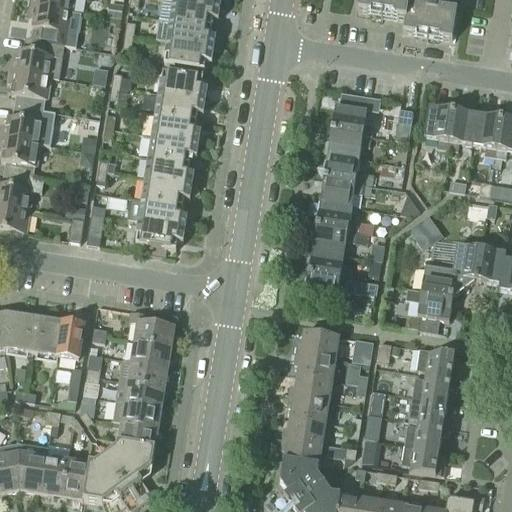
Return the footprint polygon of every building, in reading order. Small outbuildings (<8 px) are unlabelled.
[(69,17),(71,0),(32,0),(31,11),(69,17)] [(137,12),(139,0),(130,0),(129,11),(137,12)] [(162,0),(162,1),(174,3),(220,10),(221,0),(162,0)] [(359,0),(357,18),(381,22),(405,26),(403,38),(427,42),(452,46),(456,16),(432,12),(409,8),(410,0),(359,0)] [(220,10),(174,3),(162,1),(159,24),(170,26),(210,32),(212,24),(218,25),(220,10)] [(31,11),(29,25),(32,25),(31,34),(36,35),(34,45),(34,46),(63,51),(75,53),(80,19),(69,17),(31,11)] [(170,26),(159,24),(158,24),(155,45),(167,47),(213,54),(215,42),(209,41),(210,32),(170,26)] [(133,42),(135,29),(126,28),(124,40),(133,42)] [(131,55),(133,42),(124,40),(122,54),(131,55)] [(58,85),(63,51),(34,46),(34,45),(24,44),(22,56),(17,56),(15,64),(12,64),(10,77),(48,83),(58,85)] [(211,68),(213,54),(167,47),(163,70),(203,76),(205,67),(211,68)] [(43,117),(48,83),(10,77),(8,90),(11,91),(10,99),(15,100),(13,112),(43,117)] [(159,99),(205,107),(207,94),(201,93),(202,84),(162,77),(159,99)] [(120,93),(122,81),(113,79),(111,92),(120,93)] [(117,106),(120,93),(111,92),(109,105),(117,106)] [(203,120),(205,107),(159,99),(155,121),(195,127),(197,119),(203,120)] [(364,131),(366,116),(368,104),(368,103),(340,99),(338,112),(334,112),(331,136),(370,142),(372,132),(364,131)] [(2,131),(0,142),(0,144),(37,150),(50,152),(55,119),(43,117),(13,112),(11,123),(6,122),(5,132),(2,131)] [(446,156),(453,116),(429,112),(424,144),(437,146),(436,154),(446,156)] [(408,149),(413,118),(400,116),(395,147),(408,149)] [(471,151),(477,119),(453,116),(446,156),(457,158),(458,149),(471,151)] [(494,164),(501,123),(477,119),(471,151),(485,153),(484,162),(494,164)] [(113,136),(115,122),(106,121),(104,134),(113,136)] [(194,136),(195,127),(155,121),(152,142),(198,149),(200,137),(194,136)] [(511,157),(511,125),(501,123),(494,164),(505,165),(506,157),(511,157)] [(111,148),(113,136),(104,134),(102,147),(111,148)] [(369,153),(370,142),(331,136),(327,160),(358,165),(360,152),(369,153)] [(196,162),(198,149),(152,142),(148,163),(188,170),(190,161),(196,162)] [(32,184),(32,183),(37,150),(0,144),(0,157),(1,158),(0,161),(0,167),(4,168),(2,180),(32,184)] [(356,179),(358,165),(327,160),(323,184),(363,190),(372,191),(373,181),(356,179)] [(187,179),(188,170),(148,163),(145,185),(191,192),(193,180),(187,179)] [(106,179),(108,166),(99,164),(97,177),(106,179)] [(104,191),(106,179),(97,177),(95,190),(104,191)] [(43,185),(32,183),(32,184),(2,180),(1,191),(0,190),(0,213),(26,217),(30,197),(41,198),(43,185)] [(361,201),(363,190),(323,184),(319,208),(351,213),(353,200),(361,201)] [(189,205),(191,192),(145,185),(142,206),(142,207),(182,213),(183,204),(189,205)] [(142,207),(142,206),(130,204),(127,225),(138,227),(138,228),(185,235),(187,222),(180,221),(182,213),(142,207)] [(349,227),(351,213),(319,208),(315,232),(355,238),(371,241),(373,230),(349,227)] [(488,210),(486,223),(494,224),(496,211),(488,210)] [(103,222),(105,213),(92,211),(90,220),(103,222)] [(0,235),(23,240),(26,217),(0,213),(0,235)] [(99,253),(103,222),(90,220),(86,250),(99,253)] [(79,250),(83,226),(71,224),(67,248),(79,250)] [(138,228),(135,250),(147,252),(146,259),(164,262),(165,255),(175,257),(176,247),(183,248),(185,235),(138,228)] [(354,249),(355,238),(315,232),(312,255),(343,261),(345,248),(354,249)] [(504,264),(505,258),(491,256),(492,248),(481,246),(480,254),(475,286),(499,290),(504,264)] [(480,254),(456,250),(453,270),(446,269),(464,294),(475,286),(480,254)] [(341,274),(343,261),(312,255),(308,279),(348,286),(349,276),(341,274)] [(511,298),(511,265),(504,264),(499,290),(498,296),(511,298)] [(421,297),(421,298),(452,303),(464,294),(446,269),(430,267),(426,266),(421,297)] [(308,279),(304,305),(336,310),(336,309),(344,311),(346,297),(348,286),(308,279)] [(421,297),(413,296),(406,295),(405,306),(419,309),(417,322),(448,327),(452,303),(421,298),(421,297)] [(32,359),(38,323),(6,318),(0,319),(0,322),(6,355),(32,359)] [(133,349),(170,354),(174,333),(147,329),(148,321),(130,319),(128,329),(136,330),(133,349)] [(58,363),(63,327),(38,323),(32,359),(58,363)] [(77,366),(83,331),(63,327),(58,363),(77,366)] [(105,344),(106,337),(94,335),(92,342),(105,344)] [(335,366),(339,344),(303,338),(302,349),(297,348),(295,360),(335,366)] [(371,359),(373,349),(364,347),(362,357),(371,359)] [(167,374),(170,354),(133,349),(131,367),(130,369),(167,374)] [(387,370),(390,351),(379,349),(376,368),(387,370)] [(452,375),(454,361),(419,356),(416,376),(424,378),(423,381),(455,386),(456,376),(452,375)] [(332,387),(335,366),(295,360),(293,371),(298,372),(297,381),(332,387)] [(130,369),(131,367),(122,366),(119,387),(164,394),(167,374),(130,369)] [(79,387),(80,376),(71,375),(70,385),(79,387)] [(86,382),(99,384),(100,377),(87,375),(86,382)] [(328,409),(332,387),(297,381),(295,391),(290,391),(288,402),(328,409)] [(366,392),(367,382),(358,381),(357,391),(366,392)] [(453,396),(455,386),(423,381),(423,385),(415,384),(411,404),(446,409),(448,395),(453,396)] [(77,397),(79,387),(70,385),(68,396),(77,397)] [(161,415),(164,394),(119,387),(116,408),(124,409),(161,415)] [(364,402),(366,392),(357,391),(355,401),(364,402)] [(75,407),(77,397),(68,396),(66,406),(75,407)] [(24,408),(25,399),(16,397),(14,407),(24,408)] [(381,423),(384,399),(371,397),(368,421),(381,423)] [(33,410),(35,400),(25,399),(24,408),(33,410)] [(325,430),(328,409),(288,402),(286,413),(291,414),(290,424),(325,430)] [(95,411),(96,405),(83,403),(82,409),(95,411)] [(444,423),(446,409),(411,404),(408,428),(447,434),(449,424),(444,423)] [(158,434),(161,415),(124,409),(116,408),(113,427),(121,429),(158,434)] [(51,431),(53,418),(47,417),(45,430),(51,431)] [(53,418),(51,431),(58,432),(60,419),(53,418)] [(87,433),(92,429),(85,419),(79,423),(87,433)] [(359,435),(361,425),(352,423),(350,434),(359,435)] [(322,451),(325,430),(290,424),(288,434),(283,433),(281,445),(322,451)] [(77,440),(83,436),(75,426),(70,429),(77,440)] [(446,444),(447,434),(408,428),(404,451),(439,457),(441,443),(446,444)] [(155,454),(158,434),(121,429),(118,449),(155,454)] [(358,445),(359,435),(350,434),(349,443),(358,445)] [(318,472),(322,451),(281,445),(280,456),(285,457),(283,467),(318,472)] [(155,454),(118,449),(116,448),(115,454),(105,462),(141,511),(157,500),(154,495),(148,499),(138,484),(152,474),(155,454)] [(0,500),(19,497),(18,449),(0,452),(0,500)] [(46,463),(47,453),(19,449),(18,449),(19,497),(40,500),(46,463)] [(436,471),(439,457),(404,451),(401,471),(409,473),(408,477),(440,482),(441,472),(436,471)] [(354,465),(356,456),(345,454),(344,463),(354,465)] [(124,511),(140,511),(141,511),(105,462),(94,469),(89,468),(88,470),(82,507),(102,510),(116,500),(124,511)] [(67,467),(46,463),(40,500),(62,504),(67,467)] [(82,507),(88,470),(67,467),(62,504),(82,507)] [(317,481),(318,472),(283,467),(283,468),(278,467),(274,491),(283,503),(272,511),(267,506),(263,509),(264,511),(293,511),(324,490),(317,481)] [(364,486),(365,476),(356,474),(354,485),(364,486)] [(385,488),(386,479),(376,477),(375,487),(385,488)] [(395,490),(396,481),(386,479),(385,488),(395,490)] [(427,495),(429,486),(419,485),(418,493),(427,495)] [(437,497),(439,488),(429,486),(427,495),(437,497)] [(336,511),(339,501),(331,500),(324,490),(293,511),(336,511)] [(481,511),(483,504),(458,500),(457,506),(447,504),(445,511),(481,511)] [(358,511),(360,505),(339,501),(336,511),(358,511)]
